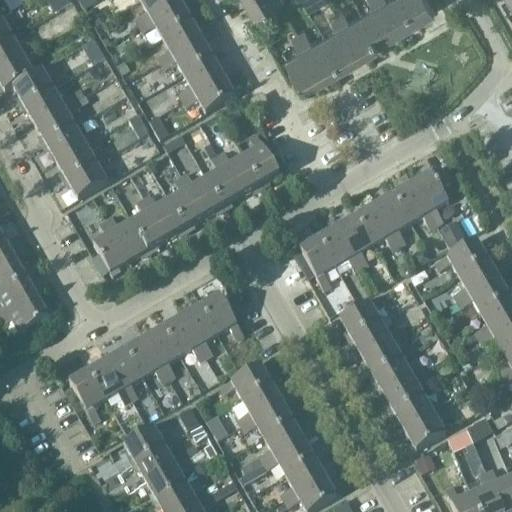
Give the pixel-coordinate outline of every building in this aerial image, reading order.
[(0,0),(0,24),(2,23),(12,17),(2,0),(0,0)] [(68,0),(49,0),(58,14),(72,6),(68,0)] [(94,0),(86,0),(79,4),(84,13),(97,5),(94,0)] [(136,24),(140,31),(181,7),(176,0),(149,0),(141,5),(148,17),(136,24)] [(246,0),(250,7),(246,9),(251,17),(280,0),(246,0)] [(397,33),(377,0),(368,0),(373,8),(361,15),(381,48),(388,43),(386,40),(397,33)] [(386,0),(377,0),(397,33),(408,27),(410,31),(418,26),(402,0),(387,0),(386,0)] [(402,0),(418,26),(426,22),(424,18),(435,11),(428,0),(402,0)] [(156,30),(162,42),(195,23),(191,16),(187,18),(181,7),(140,31),(143,37),(156,30)] [(342,10),(336,14),(360,55),(370,49),(373,53),(381,48),(361,15),(349,22),(342,10)] [(336,30),(324,37),(343,70),(351,65),(349,61),(360,55),(336,14),(329,18),(336,30)] [(0,49),(13,42),(6,30),(18,23),(14,16),(12,17),(2,23),(0,24),(0,49)] [(161,68),(202,44),(196,34),(200,31),(195,23),(162,42),(169,54),(157,61),(161,68)] [(343,70),(324,37),(312,44),(305,32),(298,35),(322,77),(333,70),(335,74),(343,70)] [(322,77),(298,35),(292,39),(299,52),(286,59),(305,92),(314,87),(311,83),(322,77)] [(0,74),(36,53),(32,47),(20,54),(13,42),(0,49),(0,74)] [(184,80),(217,61),(212,53),(209,55),(202,44),(161,68),(165,75),(177,68),(184,80)] [(0,95),(2,99),(14,92),(35,79),(34,79),(28,67),(40,60),(36,53),(0,74),(0,86),(1,88),(0,88),(0,95)] [(217,61),(184,80),(191,92),(179,99),(183,105),(224,82),(218,71),(221,69),(217,61)] [(125,66),(118,70),(123,79),(130,74),(125,66)] [(34,79),(35,79),(14,92),(20,102),(16,105),(21,112),(54,93),(47,81),(59,74),(55,67),(34,79)] [(170,78),(142,92),(149,105),(176,91),(170,78)] [(224,82),(183,105),(186,112),(199,105),(206,118),(239,99),(234,90),(230,93),(224,82)] [(61,105),(54,93),(21,112),(25,120),(29,118),(35,129),(77,105),(73,98),(61,105)] [(82,93),(73,98),(77,105),(86,100),(82,93)] [(270,108),(263,96),(250,104),(257,116),(270,108)] [(86,100),(77,105),(81,112),(90,106),(86,100)] [(38,142),(42,150),(75,131),(68,119),(81,112),(77,105),(35,129),(41,140),(38,142)] [(230,112),(221,118),(226,128),(236,122),(230,112)] [(139,119),(129,125),(134,133),(143,128),(139,119)] [(158,121),(150,126),(160,145),(169,140),(158,121)] [(82,143),(75,131),(42,150),(47,158),(51,155),(57,166),(98,142),(94,136),(82,143)] [(256,155),(244,161),(263,194),(271,190),(269,186),(280,180),(256,138),(249,142),(256,155)] [(102,149),(98,142),(57,166),(63,177),(59,179),(64,187),(97,168),(90,156),(102,149)] [(211,148),(204,152),(211,164),(218,160),(212,150),(211,148)] [(255,199),(263,194),(244,161),(232,168),(225,156),(218,160),(242,202),(253,195),(255,199)] [(218,176),(206,183),(226,216),(233,212),(231,208),(242,202),(218,160),(211,164),(218,176)] [(97,168),(64,187),(68,195),(72,193),(79,204),(120,180),(116,173),(104,180),(97,168)] [(423,182),(413,188),(436,230),(443,226),(436,214),(449,206),(430,173),(421,178),(423,182)] [(188,178),(181,182),(205,223),(215,217),(218,221),(226,216),(206,183),(195,190),(188,178)] [(181,198),(169,205),(188,238),(196,233),(194,229),(205,223),(181,182),(174,186),(181,198)] [(400,191),(392,195),(411,228),(423,221),(430,234),(436,230),(413,188),(402,195),(400,191)] [(386,204),(375,210),(399,251),(406,247),(399,235),(411,228),(392,195),(384,200),(386,204)] [(188,238),(169,205),(157,212),(151,199),(143,203),(167,245),(178,239),(180,242),(188,238)] [(167,245),(143,203),(137,207),(144,219),(132,226),(151,259),(159,255),(156,251),(167,245)] [(362,212),(354,217),(374,250),(385,243),(392,255),(399,251),(375,210),(364,216),(362,212)] [(362,257),(374,250),(354,217),(347,221),(349,225),(338,232),(362,273),(369,269),(362,257)] [(151,259),(132,226),(120,233),(113,221),(106,225),(130,266),(141,260),(143,264),(151,259)] [(130,266),(106,225),(99,229),(106,241),(94,248),(113,281),(121,276),(119,273),(130,266)] [(456,229),(443,237),(452,252),(465,244),(456,229)] [(355,277),(362,273),(338,232),(327,238),(325,234),(317,239),(336,272),(348,265),(355,277)] [(1,238),(0,236),(0,248),(9,243),(5,236),(1,238)] [(324,279),(336,272),(317,239),(309,243),(311,247),(300,253),(324,295),(331,291),(324,279)] [(14,251),(9,243),(0,248),(0,273),(16,264),(10,253),(14,251)] [(452,269),(459,281),(492,262),(487,254),(483,256),(477,245),(435,269),(440,276),(452,269)] [(426,253),(415,260),(421,270),(432,264),(426,253)] [(453,300),(457,306),(499,283),(492,272),(496,270),(492,262),(459,281),(466,293),(453,300)] [(0,298),(31,281),(26,273),(22,275),(16,264),(0,273),(0,298)] [(418,279),(411,283),(416,290),(422,286),(418,279)] [(35,289),(31,281),(0,298),(0,303),(5,312),(0,314),(0,323),(38,302),(32,291),(35,289)] [(473,306),(480,318),(511,299),(511,296),(509,291),(505,293),(499,283),(457,306),(461,313),(473,306)] [(511,299),(480,318),(487,330),(475,337),(479,344),(511,324),(511,299)] [(207,302),(199,307),(218,340),(230,333),(237,345),(244,341),(220,300),(209,306),(207,302)] [(347,335),(343,337),(348,345),(381,326),(374,314),(386,307),(382,300),(340,323),(347,335)] [(44,312),(38,302),(0,323),(0,331),(0,332),(12,325),(20,338),(53,319),(48,310),(44,312)] [(218,340),(199,307),(191,311),(193,315),(182,321),(206,363),(213,359),(206,347),(218,340)] [(161,328),(181,362),(193,355),(200,367),(206,363),(182,321),(172,328),(169,324),(161,328)] [(495,344),(502,356),(511,349),(511,324),(479,344),(483,351),(495,344)] [(388,338),(381,326),(348,345),(352,353),(356,351),(362,362),(404,337),(400,331),(388,338)] [(145,343),(169,385),(176,381),(169,368),(181,362),(161,328),(154,333),(156,337),(145,343)] [(413,332),(404,337),(408,344),(416,339),(413,332)] [(365,374),(369,382),(402,363),(395,351),(408,344),(404,337),(362,362),(369,372),(365,374)] [(475,337),(465,343),(469,350),(479,344),(475,337)] [(124,350),(143,383),(155,376),(162,388),(169,385),(145,343),(134,349),(132,346),(124,350)] [(511,349),(502,356),(509,367),(497,374),(500,381),(511,374),(511,349)] [(108,365),(132,406),(138,402),(131,390),(143,383),(124,350),(116,355),(118,358),(108,365)] [(409,375),(402,363),(369,382),(374,390),(378,388),(384,399),(425,375),(421,368),(409,375)] [(467,363),(460,367),(465,376),(472,372),(467,363)] [(132,406),(108,365),(97,371),(95,367),(87,372),(106,405),(118,398),(125,410),(132,406)] [(236,394),(243,406),(276,387),(271,379),(267,381),(261,370),(219,394),(224,401),(236,394)] [(106,405),(87,372),(79,376),(81,380),(70,387),(72,392),(79,403),(94,428),(101,424),(94,412),(106,405)] [(497,374),(490,378),(494,385),(500,381),(497,374)] [(511,383),(511,374),(500,381),(504,388),(511,383)] [(429,382),(425,375),(384,399),(390,410),(386,412),(391,420),(424,401),(417,389),(429,382)] [(176,381),(169,385),(173,392),(175,394),(181,390),(176,381)] [(500,381),(494,385),(498,392),(504,388),(500,381)] [(237,425),(241,431),(283,407),(276,397),(280,394),(276,387),(243,406),(249,418),(237,425)] [(72,392),(65,396),(65,397),(70,405),(71,407),(79,403),(72,392)] [(431,413),(424,401),(391,420),(396,428),(399,425),(406,436),(447,412),(443,406),(431,413)] [(138,402),(132,406),(136,414),(143,410),(138,402)] [(289,418),(283,407),(241,431),(245,438),(257,431),(264,443),(297,424),(293,416),(289,418)] [(451,419),(447,412),(406,436),(412,447),(408,449),(413,458),(446,439),(439,426),(451,419)] [(503,420),(494,425),(498,433),(507,428),(503,420)] [(127,462),(132,470),(165,451),(158,439),(170,432),(166,424),(125,448),(131,460),(127,462)] [(302,432),(297,424),(264,443),(271,455),(259,462),(263,469),(304,445),(298,434),(302,432)] [(196,446),(208,440),(202,430),(191,437),(196,446)] [(228,439),(224,433),(213,439),(217,446),(228,439)] [(462,439),(448,444),(454,457),(467,451),(462,439)] [(310,456),(304,445),(263,469),(267,476),(279,469),(286,481),(319,461),(314,453),(310,456)] [(212,449),(205,453),(211,464),(217,460),(212,449)] [(146,486),(188,462),(184,456),(172,463),(165,451),(132,470),(136,478),(140,476),(146,486)] [(430,458),(415,465),(419,476),(435,469),(430,458)] [(323,469),(319,461),(286,481),(293,492),(280,499),(284,506),(326,482),(319,471),(323,469)] [(188,462),(146,486),(153,497),(149,499),(153,507),(186,488),(179,476),(192,469),(188,462)] [(259,462),(241,472),(245,479),(251,475),(263,469),(259,462)] [(205,467),(196,472),(200,480),(209,474),(205,467)] [(486,477),(500,511),(511,511),(511,483),(511,482),(499,487),(493,474),(486,477)] [(245,479),(240,482),(244,489),(255,483),(251,475),(245,479)] [(472,499),(477,511),(500,511),(486,477),(479,480),(484,493),(472,499)] [(285,507),(287,511),(289,511),(300,506),(303,511),(318,511),(341,499),(336,491),(332,493),(326,482),(284,506),(285,507)] [(188,511),(209,500),(205,493),(193,500),(186,488),(153,507),(156,511),(188,511)] [(219,494),(209,500),(213,507),(228,498),(224,491),(219,494)] [(477,511),(472,499),(459,504),(453,491),(446,495),(453,511),(477,511)] [(209,500),(188,511),(203,511),(213,507),(209,500)]
